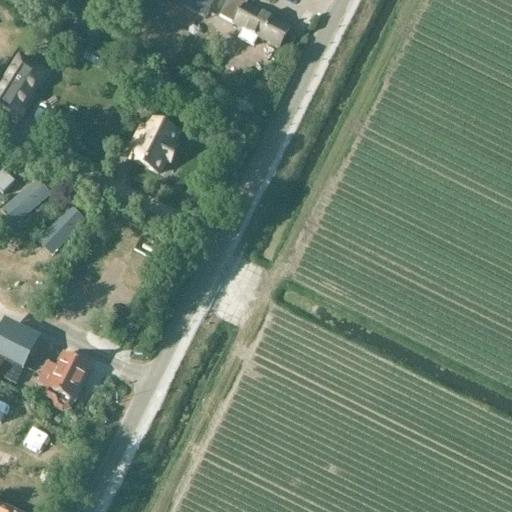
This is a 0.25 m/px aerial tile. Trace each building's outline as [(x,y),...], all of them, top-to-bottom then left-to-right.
[(168,0),(190,11),(196,0),(168,0)] [(242,0),(229,0),(220,18),(280,50),(290,31),(246,7),(248,3),(242,0)] [(18,55),(0,85),(0,112),(18,124),(49,74),(18,55)] [(152,124),(133,163),(158,176),(165,162),(170,165),(176,153),(171,150),(177,136),(152,124)] [(13,186),(0,173),(0,194),(2,196),(13,186)] [(51,199),(38,183),(0,214),(13,230),(51,199)] [(85,225),(70,211),(38,244),(52,258),(85,225)] [(25,373),(41,340),(4,322),(0,331),(0,374),(5,363),(25,373)] [(62,414),(70,412),(91,369),(63,355),(56,371),(46,366),(37,385),(46,390),(43,397),(52,402),(55,411),(62,414)] [(55,476),(43,472),(40,481),(52,485),(55,476)] [(34,488),(21,511),(41,511),(52,493),(41,486),(39,490),(34,488)]
